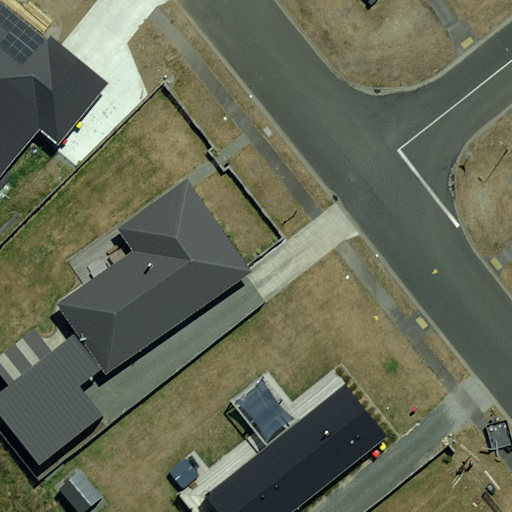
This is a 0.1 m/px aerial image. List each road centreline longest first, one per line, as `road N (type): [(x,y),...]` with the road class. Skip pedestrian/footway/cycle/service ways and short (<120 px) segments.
road 1 (residential): [(365,173),(511,362)]
road 2 (residential): [(223,0),(365,173)]
road 3 (residential): [(365,173),(511,60)]
